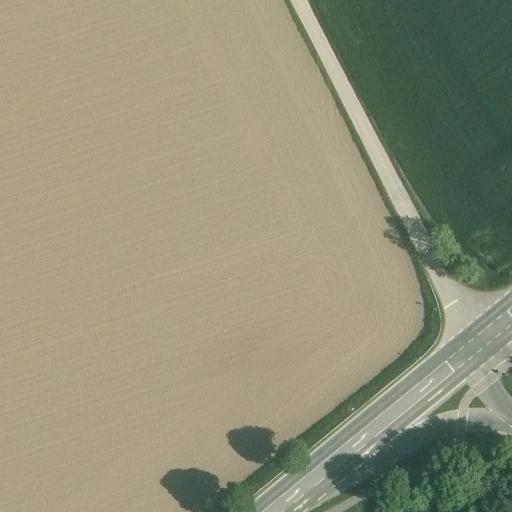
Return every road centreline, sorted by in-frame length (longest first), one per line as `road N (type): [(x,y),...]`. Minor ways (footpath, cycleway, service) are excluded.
road 1 (track): [(478,347),(299,0)]
road 2 (secondary): [(478,347),(335,463)]
road 3 (secondary): [(335,463),(461,421),(511,425)]
